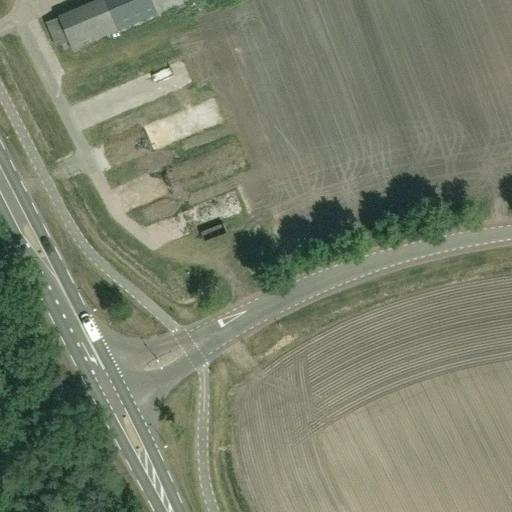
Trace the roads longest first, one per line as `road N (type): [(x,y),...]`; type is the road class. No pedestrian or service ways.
road 1 (tertiary): [(108,391),(326,281),(417,251),(511,233)]
road 2 (secondary): [(40,253),(108,391)]
road 3 (secondary): [(170,511),(108,391)]
